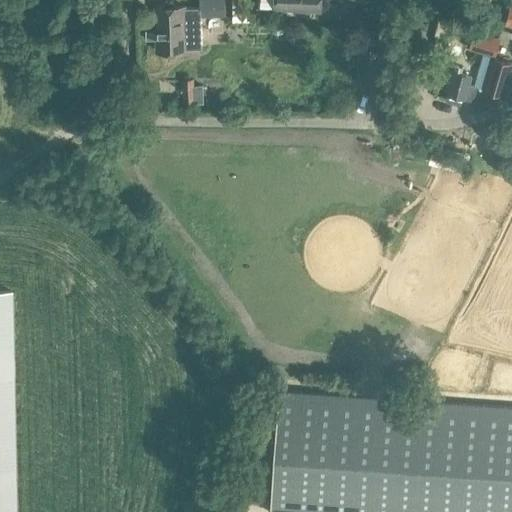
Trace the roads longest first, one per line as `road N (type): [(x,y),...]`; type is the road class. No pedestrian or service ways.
road 1 (residential): [(374,123),(82,123),(0,181)]
road 2 (unknown): [(374,123),(495,128)]
